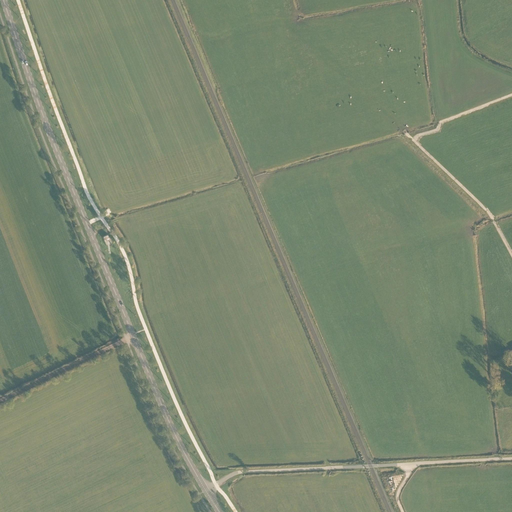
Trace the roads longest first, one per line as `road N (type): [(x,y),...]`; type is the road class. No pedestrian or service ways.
road 1 (primary): [(205,490),(92,238),(3,0)]
road 2 (unclassified): [(205,490),(244,471),(511,458)]
